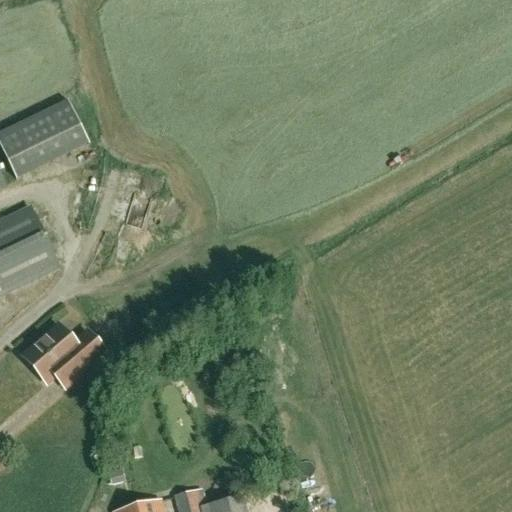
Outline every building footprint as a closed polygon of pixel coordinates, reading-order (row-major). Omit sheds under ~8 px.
[(68,102),(0,135),(0,148),(16,181),(89,146),(68,102)] [(0,223),(0,298),(59,270),(30,210),(0,223)] [(59,327),(23,359),(47,386),(70,366),(80,378),(106,355),(88,334),(75,345),(59,327)] [(200,511),(199,509),(202,508),(198,492),(173,498),(176,511),(200,511)] [(162,511),(160,502),(124,511),(162,511)]
